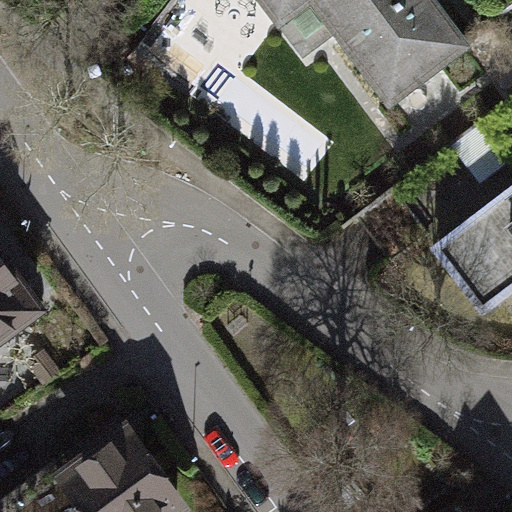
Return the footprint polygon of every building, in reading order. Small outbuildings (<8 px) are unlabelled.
[(416,0),(229,0),(263,43),(297,17),(376,118),(459,54),(416,0)] [(343,139),(213,43),(205,54),(179,34),(160,60),(316,175),(343,139)] [(511,178),(420,248),(466,308),(511,273),(511,178)] [(0,338),(47,307),(0,242),(0,338)] [(46,465),(0,493),(0,511),(186,511),(192,509),(126,415),(63,454),(46,465)]
